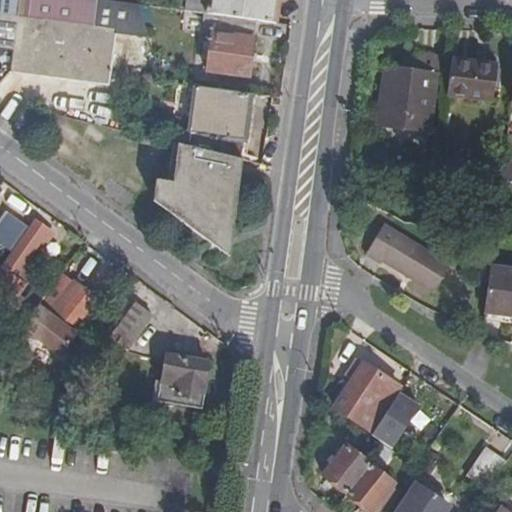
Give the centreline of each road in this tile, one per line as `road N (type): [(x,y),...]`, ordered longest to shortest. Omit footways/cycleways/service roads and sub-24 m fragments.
road 1 (secondary): [(278,349),(328,3)]
road 2 (residential): [(0,144),(278,349)]
road 3 (residential): [(511,411),(333,292)]
road 4 (residential): [(328,3),(511,11)]
road 5 (secondary): [(259,511),(278,349)]
